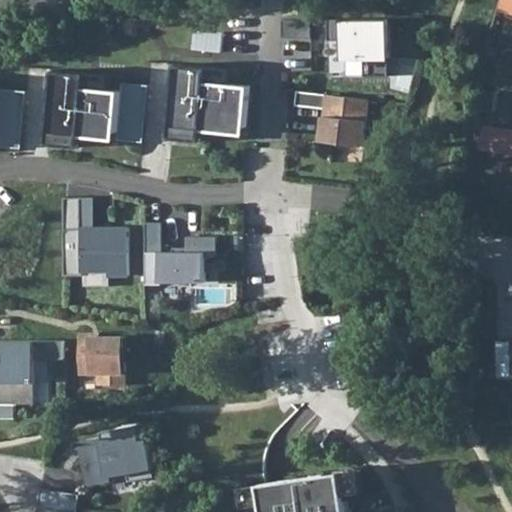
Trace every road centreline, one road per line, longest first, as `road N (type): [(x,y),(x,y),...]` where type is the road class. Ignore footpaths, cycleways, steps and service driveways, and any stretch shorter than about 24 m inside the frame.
road 1 (residential): [(264,187),(458,226),(479,245),(486,296)]
road 2 (residential): [(264,187),(171,192),(58,169),(0,178)]
road 3 (residential): [(264,187),(275,277),(313,390),(335,411)]
road 4 (residential): [(269,0),(276,146),(264,187)]
